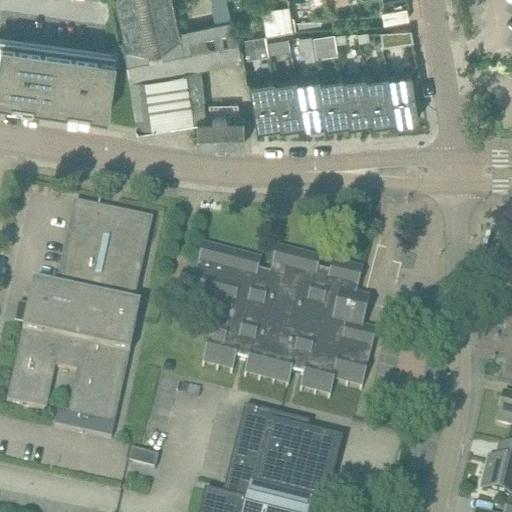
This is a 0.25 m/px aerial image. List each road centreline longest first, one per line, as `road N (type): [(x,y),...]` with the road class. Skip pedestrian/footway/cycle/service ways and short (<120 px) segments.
road 1 (tertiary): [(0,140),(246,172),(454,171)]
road 2 (residential): [(431,511),(461,382),(454,171)]
road 3 (residential): [(454,171),(429,0)]
